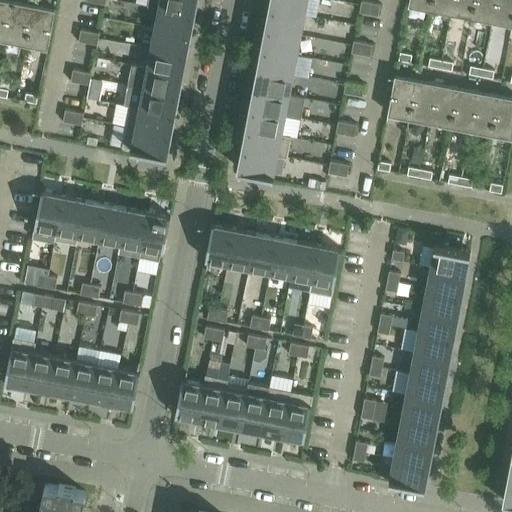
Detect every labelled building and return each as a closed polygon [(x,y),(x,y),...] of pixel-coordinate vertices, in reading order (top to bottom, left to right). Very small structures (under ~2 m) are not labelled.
[(14,1),(10,0),(0,0),(0,38),(6,39),(14,1)] [(158,0),(145,0),(142,17),(177,24),(181,4),(158,0)] [(287,0),(286,4),(321,10),(323,0),(287,0)] [(410,0),(410,4),(432,9),(433,0),(410,0)] [(454,0),(433,0),(432,9),(452,13),(454,0)] [(475,0),(454,0),(452,13),(472,17),(475,0)] [(497,0),(475,0),(472,17),(493,21),(497,0)] [(511,0),(497,0),(493,21),(511,24),(511,0)] [(34,4),(14,1),(6,39),(27,43),(34,4)] [(88,1),(86,13),(94,14),(96,2),(88,1)] [(96,2),(94,14),(101,16),(104,4),(96,2)] [(56,9),(34,4),(27,43),(48,48),(56,9)] [(286,4),(283,24),(317,30),(321,10),(286,4)] [(362,12),(359,24),(367,25),(370,14),(362,12)] [(370,14),(367,25),(375,27),(377,15),(370,14)] [(142,17),(138,37),(173,44),(177,24),(142,17)] [(283,24),(279,44),(314,50),(317,30),(283,24)] [(138,37),(134,58),(169,64),(173,44),(138,37)] [(80,41),(78,53),(86,54),(88,43),(80,41)] [(88,43),(86,54),(94,56),(96,44),(88,43)] [(279,44),(275,64),(310,70),(314,50),(279,44)] [(354,52),(352,64),(360,65),(362,54),(354,52)] [(411,62),(413,54),(401,52),(399,60),(411,62)] [(362,54),(360,65),(367,67),(370,55),(362,54)] [(441,68),(442,60),(430,57),(429,66),(441,68)] [(134,58),(130,78),(165,84),(169,64),(134,58)] [(453,70),(454,62),(442,60),(441,68),(453,70)] [(275,64),(271,84),(306,90),(310,70),(275,64)] [(482,76),(484,68),(472,65),(470,74),(482,76)] [(494,78),(496,70),(484,68),(482,76),(494,78)] [(397,74),(396,79),(389,113),(411,117),(418,79),(397,74)] [(130,78),(126,98),(161,104),(165,84),(130,78)] [(438,83),(418,79),(411,117),(431,121),(438,83)] [(72,81),(70,93),(78,94),(80,83),(72,81)] [(80,83),(78,94),(86,96),(88,84),(80,83)] [(459,87),(438,83),(431,121),(452,125),(459,87)] [(271,84),(267,104),(302,111),(306,90),(271,84)] [(0,95),(7,97),(9,89),(0,87),(0,95)] [(479,90),(459,87),(452,125),(472,129),(479,90)] [(500,94),(479,90),(472,129),(492,133),(500,94)] [(346,92),(344,104),(352,105),(354,94),(346,92)] [(38,103),(39,95),(27,93),(26,101),(38,103)] [(354,94),(352,105),(360,107),(362,95),(354,94)] [(511,96),(500,94),(492,133),(511,136),(511,96)] [(126,98),(122,118),(157,124),(161,104),(126,98)] [(267,104),(263,124),(298,131),(302,111),(267,104)] [(122,118),(119,138),(153,144),(157,124),(122,118)] [(65,121),(62,133),(70,134),(73,123),(65,121)] [(73,123),(70,134),(78,136),(80,124),(73,123)] [(263,124),(259,144),(294,151),(298,131),(263,124)] [(339,132),(336,144),(344,146),(346,134),(339,132)] [(346,134),(344,146),(352,147),(354,135),(346,134)] [(119,138),(115,159),(149,165),(153,144),(119,138)] [(259,144),(256,164),(290,171),(294,151),(259,144)] [(390,171),(392,163),(380,160),(378,168),(390,171)] [(256,164),(251,185),(286,192),(290,171),(256,164)] [(420,177),(422,169),(410,166),(408,174),(420,177)] [(434,171),(422,169),(420,177),(432,179),(434,171)] [(331,172),(329,184),(336,186),(339,174),(331,172)] [(339,174),(336,186),(344,187),(346,176),(339,174)] [(461,185),(463,176),(451,174),(449,182),(461,185)] [(475,179),(463,176),(461,185),(473,187),(475,179)] [(502,192),(504,184),(492,182),(490,190),(502,192)] [(31,200),(25,234),(47,239),(53,204),(31,200)] [(47,239),(68,243),(75,208),(53,204),(47,239)] [(68,243),(89,247),(96,212),(75,208),(68,243)] [(89,247),(110,251),(117,216),(96,212),(89,247)] [(110,251),(131,255),(138,220),(117,216),(110,251)] [(138,220),(131,255),(154,259),(160,224),(138,220)] [(220,236),(213,271),(235,275),(242,240),(220,236)] [(235,275),(256,279),(263,244),(242,240),(235,275)] [(256,279),(278,283),(284,248),(263,244),(256,279)] [(434,244),(430,266),(465,273),(469,251),(434,244)] [(278,283),(299,287),(306,253),(284,248),(278,283)] [(394,252),(393,259),(405,262),(406,254),(394,252)] [(299,287),(320,292),(327,257),(306,253),(299,287)] [(49,259),(37,257),(35,265),(47,267),(49,259)] [(327,257),(320,292),(342,296),(349,261),(327,257)] [(47,267),(35,265),(34,273),(46,275),(47,267)] [(430,266),(426,288),(461,294),(465,273),(430,266)] [(390,273),(389,281),(401,283),(402,275),(390,273)] [(389,281),(387,289),(399,291),(401,283),(389,281)] [(426,288),(422,309),(457,315),(461,294),(426,288)] [(73,289),(71,300),(78,302),(81,290),(73,289)] [(81,290),(78,302),(86,303),(89,292),(81,290)] [(115,297),(113,309),(121,310),(123,298),(115,297)] [(123,298),(121,310),(129,312),(131,300),(123,298)] [(70,305),(67,317),(75,319),(78,307),(70,305)] [(78,307),(75,319),(83,320),(85,308),(78,307)] [(39,311),(27,309),(25,317),(37,319),(39,311)] [(422,309),(418,330),(453,337),(457,315),(422,309)] [(112,313),(110,325),(118,327),(120,315),(112,313)] [(120,315),(118,327),(126,328),(128,316),(120,315)] [(383,315),(381,323),(393,325),(394,317),(383,315)] [(37,319),(25,317),(24,325),(36,327),(37,319)] [(219,317),(217,329),(225,330),(227,318),(219,317)] [(227,318),(225,330),(232,332),(235,320),(227,318)] [(381,323),(380,331),(391,333),(393,325),(381,323)] [(261,325),(259,337),(267,338),(269,327),(261,325)] [(269,327),(267,338),(275,340),(277,328),(269,327)] [(418,330),(414,351),(449,358),(453,337),(418,330)] [(216,333),(214,345),(221,347),(224,335),(216,333)] [(304,333),(302,345),(309,346),(312,335),(304,333)] [(224,335),(221,347),(229,348),(232,337),(224,335)] [(312,335),(309,346),(317,348),(320,336),(312,335)] [(258,342),(256,353),(264,355),(266,343),(258,342)] [(266,343),(264,355),(272,356),(274,345),(266,343)] [(2,349),(0,361),(0,384),(18,388),(24,354),(2,349)] [(301,350),(298,362),(306,363),(308,351),(301,350)] [(308,351),(306,363),(314,365),(316,353),(308,351)] [(414,351),(410,373),(445,379),(449,358),(414,351)] [(18,388),(39,393),(46,358),(24,354),(18,388)] [(39,393),(60,397),(67,362),(46,358),(39,393)] [(375,358),(373,366),(385,368),(386,360),(375,358)] [(60,397),(81,401),(88,366),(67,362),(60,397)] [(81,401),(103,405),(109,370),(88,366),(81,401)] [(373,366),(372,374),(383,376),(385,368),(373,366)] [(109,370),(103,405),(125,409),(131,374),(109,370)] [(410,373),(407,394),(441,400),(445,379),(410,373)] [(191,386),(184,421),(206,425),(213,390),(191,386)] [(206,425),(228,429),(234,394),(213,390),(206,425)] [(228,429),(249,433),(255,398),(234,394),(228,429)] [(407,394),(403,415),(438,422),(441,400),(407,394)] [(249,433),(270,437),(277,402),(255,398),(249,433)] [(367,400),(365,408),(377,410),(379,402),(367,400)] [(270,437),(291,441),(298,406),(277,402),(270,437)] [(298,406),(291,441),(313,446),(320,411),(298,406)] [(365,408),(364,416),(376,418),(377,410),(365,408)] [(403,415),(399,436),(434,443),(438,422),(403,415)] [(399,436),(395,458),(430,464),(434,443),(399,436)] [(359,443),(357,451),(369,453),(371,445),(359,443)] [(357,451),(356,458),(368,461),(369,453),(357,451)] [(395,458),(391,480),(426,486),(430,464),(395,458)] [(46,484),(40,511),(83,511),(87,492),(46,484)]
